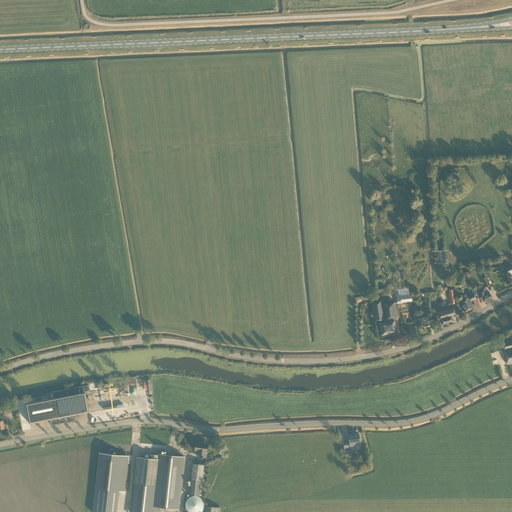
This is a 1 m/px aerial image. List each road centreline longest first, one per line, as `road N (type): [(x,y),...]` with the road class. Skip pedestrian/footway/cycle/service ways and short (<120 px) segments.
road 1 (tertiary): [(0,370),(162,341),(282,361),(360,357),(424,340),(511,294)]
road 2 (unclassified): [(0,443),(139,421),(213,429),(408,421),(511,378)]
road 3 (primary): [(0,49),(478,27)]
road 4 (unclassified): [(453,0),(395,13),(112,26),(84,17),(81,0)]
